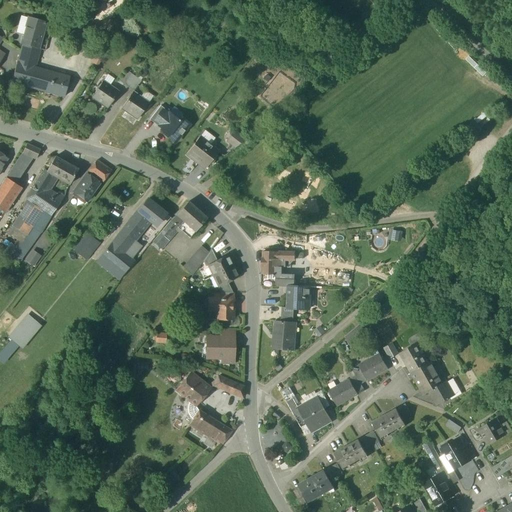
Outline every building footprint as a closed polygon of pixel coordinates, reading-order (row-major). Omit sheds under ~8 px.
[(24,35),(29,18),(21,16),(16,33),(24,35)] [(21,44),(38,49),(46,23),(29,18),(24,35),(21,44)] [(11,82),(64,97),(69,78),(34,68),(29,67),(34,48),(23,45),(18,63),(16,63),(11,82)] [(39,49),(34,48),(29,67),(34,68),(39,49)] [(96,54),(91,63),(98,67),(102,58),(96,54)] [(234,55),(225,60),(229,67),(238,63),(234,55)] [(478,65),(469,57),(466,60),(474,68),(478,65)] [(486,74),(478,65),(474,68),(483,77),(486,74)] [(123,84),(131,74),(125,70),(118,81),(123,84)] [(141,81),(136,77),(131,74),(123,84),(129,88),(134,92),(141,81)] [(107,75),(102,82),(109,87),(114,80),(107,75)] [(92,97),(108,108),(118,93),(109,87),(102,82),(92,97)] [(140,98),(148,104),(153,96),(145,91),(140,98)] [(122,108),(137,119),(148,104),(140,98),(132,93),(122,108)] [(499,109),(502,112),(509,106),(505,102),(499,109)] [(158,127),(158,126),(159,125),(153,121),(162,110),(167,114),(168,113),(169,113),(160,106),(149,120),(158,127)] [(173,107),(169,113),(168,113),(178,120),(179,120),(181,118),(183,115),(173,107)] [(162,110),(153,121),(159,125),(158,126),(161,129),(160,130),(165,134),(164,135),(173,142),(178,136),(179,137),(189,125),(181,118),(179,120),(178,120),(168,113),(167,114),(162,110)] [(465,129),(471,137),(480,129),(474,122),(465,129)] [(205,130),(199,137),(210,146),(215,139),(205,130)] [(235,148),(245,140),(234,132),(227,141),(235,148)] [(197,163),(205,169),(218,152),(210,146),(199,137),(187,153),(198,161),(197,163)] [(27,144),(23,153),(6,178),(0,187),(0,209),(2,211),(5,213),(21,188),(14,183),(32,157),(36,159),(40,150),(27,144)] [(66,182),(70,185),(78,170),(55,157),(47,171),(47,172),(57,178),(66,182)] [(88,172),(102,183),(111,171),(97,161),(88,172)] [(45,170),(27,198),(44,210),(33,226),(40,230),(50,215),(51,215),(52,215),(60,203),(64,197),(59,193),(58,194),(54,199),(45,193),(46,190),(44,189),(50,180),(55,182),(57,178),(47,172),(47,171),(45,170)] [(73,194),(85,203),(100,184),(87,174),(73,194)] [(50,190),(55,182),(50,180),(44,189),(46,190),(45,193),(54,199),(58,194),(50,190)] [(96,206),(106,213),(116,199),(107,192),(96,206)] [(44,210),(27,198),(21,206),(24,208),(7,233),(21,243),(33,226),(44,210)] [(150,221),(157,226),(166,214),(147,200),(138,211),(150,221)] [(188,202),(176,215),(195,232),(207,219),(188,202)] [(138,211),(112,244),(127,256),(129,253),(132,255),(138,247),(133,243),(134,241),(150,221),(138,211)] [(195,232),(176,215),(171,222),(177,227),(179,229),(190,238),(195,232)] [(167,238),(177,227),(171,222),(152,242),(161,249),(169,240),(167,238)] [(40,230),(33,226),(21,243),(11,257),(19,264),(42,232),(40,230)] [(167,238),(169,240),(179,229),(177,227),(167,238)] [(80,249),(90,237),(86,234),(73,250),(86,260),(89,256),(80,249)] [(90,237),(80,249),(89,256),(99,244),(90,237)] [(141,247),(134,241),(133,243),(138,247),(132,255),(129,253),(127,256),(131,259),(141,247)] [(10,243),(5,250),(6,250),(4,253),(10,257),(17,248),(10,243)] [(127,256),(112,244),(102,257),(123,274),(134,261),(131,259),(127,256)] [(183,267),(192,276),(198,268),(203,261),(209,253),(201,246),(183,267)] [(41,256),(32,250),(25,260),(34,266),(41,256)] [(203,261),(205,267),(208,265),(217,261),(212,250),(209,253),(203,261)] [(263,252),(262,266),(276,266),(276,267),(277,267),(281,267),(281,260),(285,260),(285,253),(277,252),(263,252)] [(403,255),(388,273),(392,276),(407,256),(405,254),(403,255)] [(219,286),(219,287),(228,283),(238,277),(235,271),(234,271),(232,267),(233,267),(232,266),(231,266),(229,263),(230,262),(227,255),(217,261),(208,265),(213,276),(219,286)] [(123,274),(102,257),(97,263),(118,280),(123,274)] [(276,275),(277,267),(276,267),(276,266),(262,266),(262,274),(262,286),(276,286),(276,275)] [(288,286),(292,287),(293,275),(281,275),(276,275),(276,286),(288,286)] [(214,289),(217,287),(219,286),(213,276),(209,278),(214,289)] [(217,287),(220,293),(215,293),(215,299),(233,299),(233,293),(228,283),(219,287),(219,286),(217,287)] [(294,309),(306,309),(307,298),(310,298),(310,287),(292,287),(288,286),(287,308),(294,309)] [(216,319),(232,319),(233,310),(232,310),(232,302),(233,302),(233,299),(215,299),(209,299),(209,302),(206,303),(206,306),(209,308),(208,311),(216,311),(216,319)] [(373,314),(378,320),(391,309),(386,303),(373,314)] [(28,315),(25,319),(31,324),(35,321),(28,315)] [(34,326),(31,324),(25,319),(12,334),(21,341),(34,326)] [(41,326),(35,321),(31,324),(34,326),(21,341),(12,334),(9,338),(22,349),(41,326)] [(275,350),(293,351),(295,335),(292,335),(293,323),(284,322),(281,322),(275,321),(274,335),(277,335),(275,350)] [(345,338),(348,344),(364,332),(360,325),(345,338)] [(320,338),(325,333),(320,326),(314,331),(320,338)] [(232,339),(234,339),(235,330),(223,330),(223,339),(232,339)] [(416,342),(417,344),(425,339),(419,333),(411,338),(410,339),(409,341),(409,342),(411,345),(416,342)] [(157,342),(162,342),(163,335),(157,334),(157,336),(153,336),(153,340),(157,340),(157,342)] [(222,363),(232,363),(232,339),(223,339),(209,339),(208,357),(222,357),(222,363)] [(400,351),(411,373),(428,363),(417,344),(416,342),(411,345),(400,351)] [(386,348),(391,358),(398,354),(393,344),(386,348)] [(358,365),(367,382),(389,370),(379,354),(358,365)] [(424,395),(430,392),(443,384),(431,362),(428,363),(411,373),(424,395)] [(358,365),(352,369),(356,375),(361,385),(367,382),(358,365)] [(176,390),(190,402),(196,406),(211,388),(208,386),(191,372),(176,390)] [(361,385),(356,375),(349,379),(358,395),(365,391),(361,385)] [(218,376),(215,382),(214,386),(242,397),(243,387),(240,386),(241,384),(235,382),(235,384),(218,376)] [(328,391),(337,407),(358,395),(349,379),(328,391)] [(453,379),(446,382),(454,395),(450,397),(451,400),(462,394),(453,379)] [(446,382),(443,384),(430,392),(437,405),(450,397),(454,395),(446,382)] [(281,392),(284,398),(293,393),(290,388),(281,392)] [(303,406),(318,397),(323,394),(321,391),(316,394),(315,391),(306,396),(307,398),(301,401),(300,401),(303,406)] [(288,404),(294,400),(292,398),(295,396),(293,393),(284,398),(288,404)] [(298,408),(303,406),(300,401),(301,401),(298,394),(295,396),(292,398),(294,400),(298,408)] [(330,406),(323,394),(318,397),(325,408),(330,406)] [(304,419),(312,432),(332,421),(325,408),(318,397),(303,406),(298,408),(304,419)] [(288,404),(298,423),(304,419),(298,408),(294,400),(288,404)] [(190,417),(193,420),(199,411),(196,406),(190,402),(188,406),(187,410),(188,414),(190,417)] [(401,408),(406,417),(412,414),(407,405),(401,408)] [(397,409),(385,416),(393,431),(406,424),(397,409)] [(231,431),(199,411),(193,420),(190,425),(207,436),(216,442),(221,445),(231,431)] [(381,438),(393,431),(385,416),(373,423),(381,438)] [(480,428),(490,445),(506,435),(501,425),(497,418),(480,428)] [(298,423),(305,436),(312,432),(304,419),(298,423)] [(445,425),(457,433),(461,427),(449,419),(445,425)] [(511,430),(507,422),(501,425),(506,435),(511,431),(511,430)] [(374,432),(368,435),(375,447),(381,444),(374,432)] [(370,451),(375,447),(368,435),(363,438),(370,451)] [(453,469),(454,470),(455,470),(472,461),(464,448),(465,447),(460,439),(442,449),(445,455),(453,469)] [(359,440),(347,447),(355,462),(367,455),(359,440)] [(437,469),(438,468),(444,465),(440,458),(430,442),(422,446),(427,454),(429,454),(437,469)] [(344,469),(355,462),(347,447),(335,453),(344,469)] [(444,465),(447,472),(453,469),(445,455),(440,458),(444,465)] [(511,455),(499,463),(502,469),(509,466),(510,467),(511,466),(511,455)] [(502,469),(499,463),(491,467),(497,477),(511,469),(510,467),(509,466),(502,469)] [(338,464),(331,468),(337,478),(344,474),(338,464)] [(453,469),(447,472),(444,465),(438,468),(442,474),(445,479),(450,476),(454,483),(461,479),(455,470),(454,470),(453,469)] [(332,481),(337,478),(331,468),(327,471),(332,481)] [(427,471),(432,480),(439,476),(434,468),(427,471)] [(169,476),(177,485),(181,481),(173,472),(169,476)] [(323,472),(310,479),(319,496),(327,492),(326,490),(332,486),(323,472)] [(425,483),(436,503),(445,499),(446,501),(455,496),(445,479),(442,474),(439,476),(432,480),(425,483)] [(317,498),(319,496),(310,479),(300,485),(308,500),(316,495),(317,498)] [(298,500),(303,510),(308,507),(303,497),(298,500)] [(379,511),(384,509),(377,497),(373,500),(379,511)] [(445,499),(436,503),(439,509),(448,504),(446,501),(445,499)] [(416,503),(421,511),(425,511),(427,511),(421,500),(416,503)]
